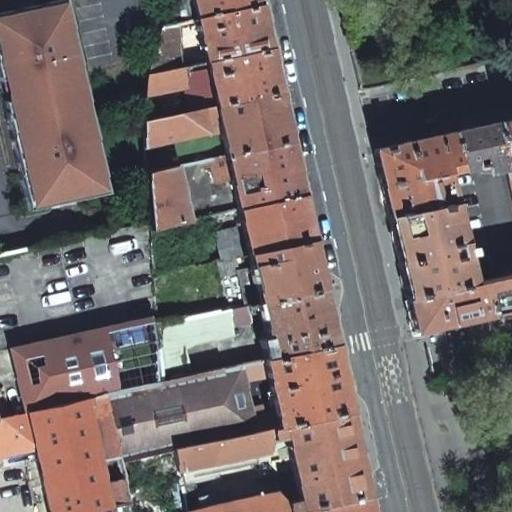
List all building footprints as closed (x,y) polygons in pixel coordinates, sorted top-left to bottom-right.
[(63,0),(50,0),(0,11),(0,94),(25,210),(106,192),(63,0)] [(168,0),(160,28),(175,24),(189,21),(184,0),(168,0)] [(184,0),(189,21),(196,20),(191,0),(184,0)] [(191,0),(196,20),(259,5),(258,0),(191,0)] [(259,5),(196,20),(206,63),(269,49),(261,11),(259,5)] [(175,24),(160,28),(146,76),(179,69),(175,24)] [(269,49),(206,63),(215,107),(279,93),(271,56),(269,49)] [(206,63),(181,69),(186,89),(184,89),(189,113),(202,110),(215,107),(206,63)] [(179,69),(146,76),(144,98),(184,89),(186,89),(181,69),(179,69)] [(279,93),(215,107),(226,156),(289,142),(280,99),(279,93)] [(215,107),(202,110),(208,134),(220,131),(215,107)] [(189,113),(143,123),(144,148),(208,134),(202,110),(189,113)] [(511,119),(495,123),(505,169),(511,200),(511,119)] [(434,137),(372,150),(388,219),(453,205),(447,174),(483,166),(485,174),(505,169),(495,123),(434,137)] [(289,142),(226,156),(230,179),(237,210),(300,196),(299,189),(289,142)] [(226,156),(199,162),(200,169),(211,166),(215,183),(230,179),(226,156)] [(177,167),(146,174),(148,221),(149,230),(188,221),(177,167)] [(300,196),(237,210),(241,228),(247,254),(310,240),(302,201),(300,196)] [(397,259),(406,299),(471,285),(466,263),(473,262),(470,248),(463,250),(453,205),(388,219),(397,259)] [(241,228),(215,233),(220,260),(247,254),(241,228)] [(310,240),(247,254),(258,303),(320,290),(311,245),(310,240)] [(482,317),(511,310),(511,276),(471,285),(406,299),(413,332),(482,317)] [(242,288),(222,292),(225,310),(228,310),(245,306),(242,288)] [(320,290),(258,303),(259,311),(265,340),(258,342),(260,349),(267,348),(270,359),(333,345),(332,340),(320,290)] [(258,303),(247,306),(249,313),(259,311),(258,303)] [(245,306),(228,310),(231,326),(251,321),(249,313),(247,306),(245,306)] [(225,310),(155,325),(158,384),(190,376),(184,349),(195,343),(234,335),(231,326),(228,310),(225,310)] [(149,319),(19,348),(17,371),(25,413),(87,399),(103,396),(156,384),(149,319)] [(270,359),(263,361),(267,379),(268,386),(269,392),(274,411),(277,426),(346,411),(346,409),(341,386),(335,354),(333,345),(270,359)] [(218,370),(228,414),(250,410),(244,384),(267,379),(263,361),(218,370)] [(156,384),(103,396),(118,463),(173,449),(233,436),(228,414),(218,370),(190,376),(158,384),(156,384)] [(103,396),(87,399),(111,506),(127,502),(118,463),(103,396)] [(87,399),(25,413),(33,449),(46,511),(83,511),(111,506),(87,399)] [(260,408),(250,410),(254,431),(267,429),(277,426),(274,411),(261,414),(260,408)] [(250,410),(228,414),(233,436),(254,431),(250,410)] [(277,426),(267,429),(269,439),(283,435),(286,448),(292,471),(292,474),(294,480),(295,486),(298,499),(283,502),(284,511),(289,511),(298,510),(365,495),(357,459),(346,411),(277,426)] [(0,418),(0,456),(33,449),(25,413),(0,418)] [(233,436),(173,449),(177,471),(259,454),(266,452),(269,439),(267,429),(254,431),(233,436)] [(283,435),(269,439),(266,452),(286,448),(283,435)] [(173,449),(118,463),(127,502),(128,511),(146,511),(139,479),(159,474),(167,511),(184,511),(177,471),(173,449)] [(276,490),(273,491),(283,502),(298,499),(295,486),(276,490)] [(273,491),(184,511),(284,511),(283,502),(273,491)] [(369,511),(365,495),(298,510),(298,511),(369,511)] [(111,506),(83,511),(128,511),(127,502),(111,506)]
